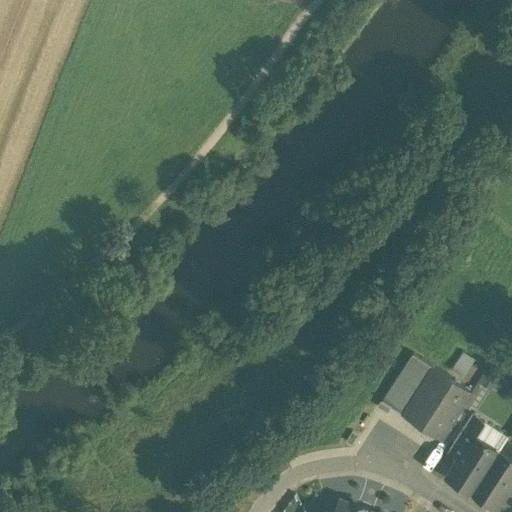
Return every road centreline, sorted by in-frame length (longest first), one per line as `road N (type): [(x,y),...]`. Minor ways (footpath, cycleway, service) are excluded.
road 1 (track): [(0,342),(158,204),(320,0)]
road 2 (residential): [(456,511),(393,470),(328,464),(294,476),(252,511)]
